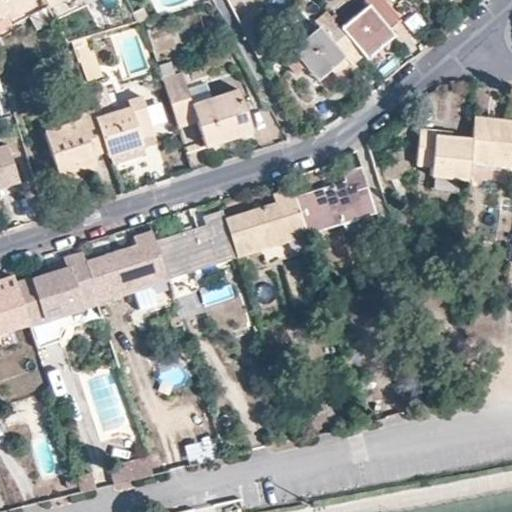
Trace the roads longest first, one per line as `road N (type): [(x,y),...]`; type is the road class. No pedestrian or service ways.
road 1 (residential): [(0,250),(314,150),(468,36)]
road 2 (residential): [(511,419),(116,511)]
